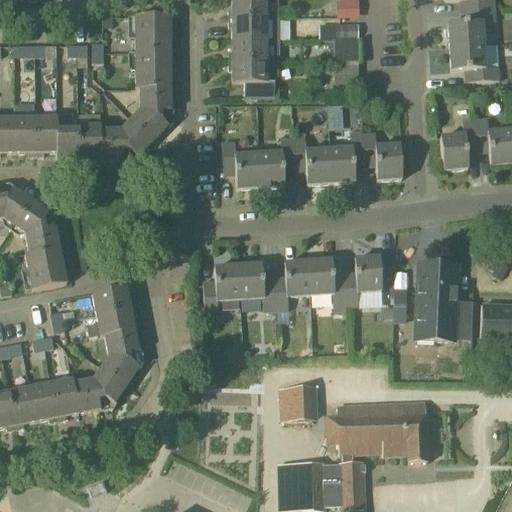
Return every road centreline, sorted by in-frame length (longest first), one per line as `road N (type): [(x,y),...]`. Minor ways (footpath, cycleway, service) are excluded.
road 1 (residential): [(0,468),(127,444),(142,424),(170,379),(152,278),(180,224)]
road 2 (residential): [(180,224),(275,227),(422,214)]
road 3 (residential): [(0,181),(143,186),(185,173)]
road 4 (residential): [(0,16),(71,15),(87,3),(182,3)]
road 5 (residential): [(185,173),(182,3)]
road 6 (residential): [(422,214),(414,89)]
